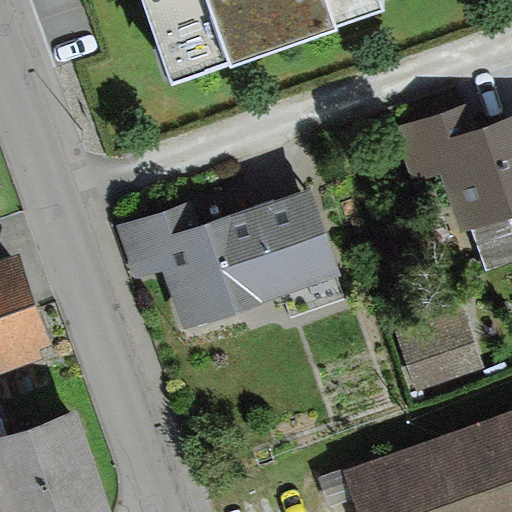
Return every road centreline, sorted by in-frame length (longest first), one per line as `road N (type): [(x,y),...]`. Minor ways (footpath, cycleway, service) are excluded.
road 1 (residential): [(511,40),(56,202)]
road 2 (residential): [(56,202),(166,511)]
road 3 (residential): [(0,62),(56,202)]
